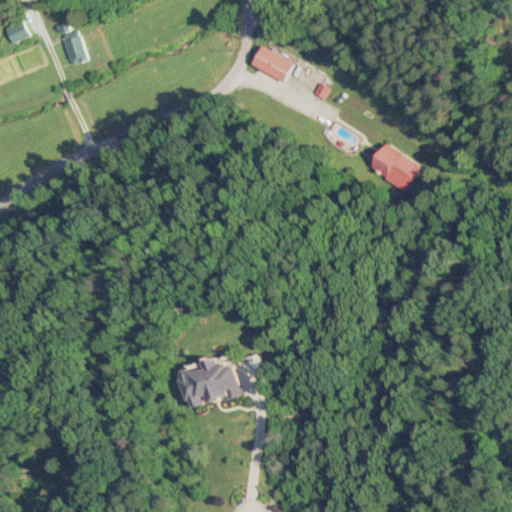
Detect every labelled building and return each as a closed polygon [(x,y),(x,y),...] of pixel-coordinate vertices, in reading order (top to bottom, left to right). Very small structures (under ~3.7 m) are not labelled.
[(33,35),(26,20),(9,27),(16,43),(33,35)] [(91,59),(81,29),(65,35),(75,65),(91,59)] [(288,81),(299,63),(267,45),(256,63),(288,81)] [(408,190),(425,165),(389,142),(372,167),(408,190)] [(247,394),(241,363),(226,366),(224,357),(211,360),(212,367),(188,372),(195,407),(212,404),(211,402),(247,394)]
